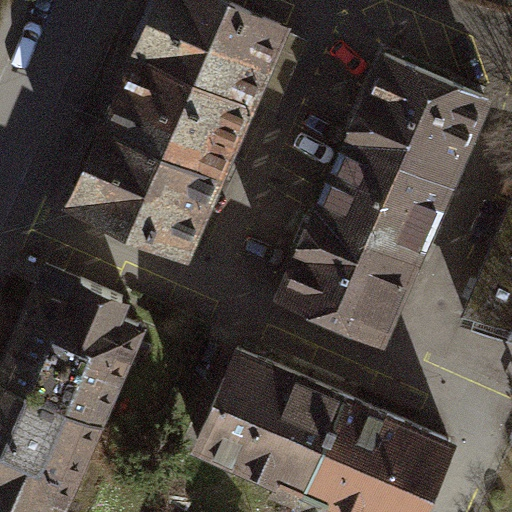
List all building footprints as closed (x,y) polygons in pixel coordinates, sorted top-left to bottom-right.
[(140,50),(250,97),(282,22),(230,0),(158,0),(138,49),(140,50)] [(310,34),(282,22),(250,97),(277,110),(310,34)] [(108,123),(218,170),(250,97),(140,50),(108,123)] [(351,131),(450,174),(485,95),(386,52),(370,89),(369,89),(350,131),(351,131)] [(185,245),(218,170),(108,123),(106,122),(73,197),(185,245)] [(318,208),(416,251),(450,174),(351,131),(318,208)] [(511,198),(464,311),(511,323),(511,198)] [(381,331),(416,251),(318,208),(316,207),(298,249),(300,249),(283,288),(381,331)] [(36,281),(0,364),(0,370),(100,414),(140,322),(142,323),(153,297),(126,285),(122,294),(82,276),(81,277),(46,262),(38,281),(36,281)] [(198,438),(304,485),(345,392),(238,345),(198,438)] [(59,508),(100,414),(0,370),(0,503),(19,511),(30,511),(36,499),(59,508)] [(345,392),(304,485),(366,511),(418,511),(451,438),(345,392)]
